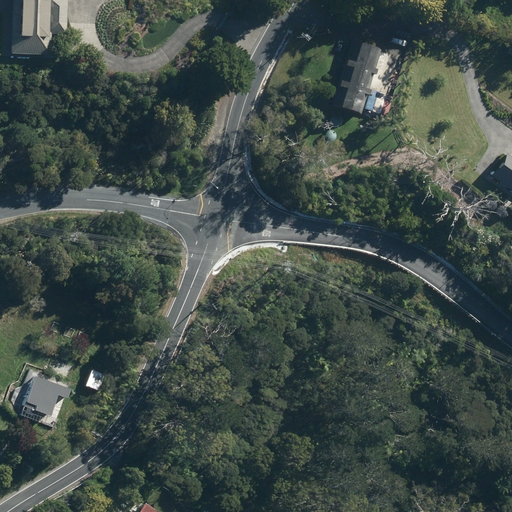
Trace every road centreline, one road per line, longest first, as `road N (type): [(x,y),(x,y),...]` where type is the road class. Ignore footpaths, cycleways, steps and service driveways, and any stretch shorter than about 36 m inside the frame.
road 1 (tertiary): [(216,217),(157,363),(113,440),(7,511)]
road 2 (unclassified): [(216,217),(355,235),(406,252),(511,329)]
road 3 (tertiary): [(216,217),(250,84),(293,0)]
road 4 (unclassified): [(0,209),(66,196),(216,217)]
